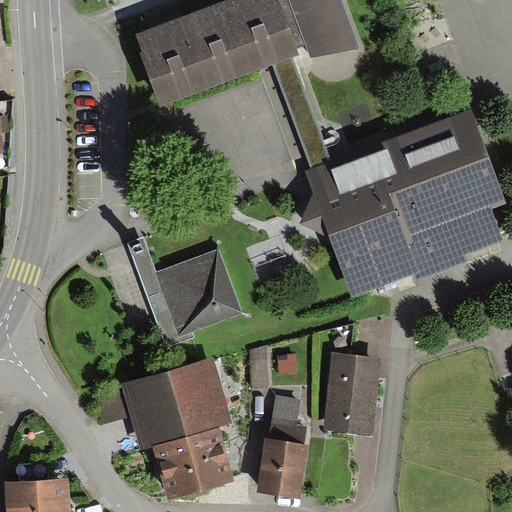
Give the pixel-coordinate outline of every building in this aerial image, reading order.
[(231,0),(136,36),(164,109),(273,66),(292,59),(300,55),(297,48),(306,45),(311,59),(358,50),(340,0),(231,0)] [(273,66),(311,168),(330,162),(292,59),(273,66)] [(503,200),(468,109),(330,162),(311,168),(306,172),(313,190),(300,222),(328,233),(351,294),(501,237),(489,206),(503,200)] [(244,315),(219,249),(157,273),(144,238),(127,244),(166,348),(192,338),(191,335),(244,315)] [(252,390),(268,390),(267,346),(251,351),(252,390)] [(296,356),(278,357),(279,374),(297,373),(296,356)] [(381,362),(333,356),(324,432),(372,438),(381,362)] [(213,362),(124,386),(123,389),(98,395),(106,423),(128,417),(140,457),(155,453),(169,502),(202,493),(231,485),(216,430),(231,426),(213,362)] [(264,462),(257,499),(298,507),(307,452),(302,451),(305,431),(297,430),(302,402),(275,397),(264,462)] [(70,511),(69,485),(7,489),(8,511),(70,511)]
